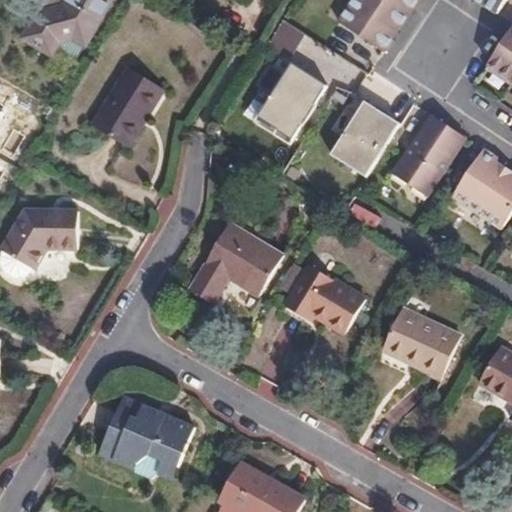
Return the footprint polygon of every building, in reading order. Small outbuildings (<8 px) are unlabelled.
[(50,54),(55,45),(58,41),(73,37),(83,43),(107,0),(62,0),(60,4),(38,11),(22,38),(50,54)] [(410,13),(390,0),(355,0),(339,24),(384,54),(410,13)] [(390,0),(410,13),(418,0),(390,0)] [(474,0),(475,0),(495,14),(504,0),(474,0)] [(286,22),(274,41),(296,55),(308,36),(286,22)] [(511,28),(485,69),(507,85),(511,87),(511,28)] [(58,41),(55,45),(75,57),(83,43),(73,37),(58,41)] [(296,63),(262,113),(299,138),(333,88),(296,63)] [(125,68),(91,125),(121,143),(139,113),(144,116),(160,89),(125,68)] [(363,182),(397,126),(355,101),(321,156),(363,182)] [(465,138),(430,115),(390,174),(424,197),(465,138)] [(223,119),(211,139),(245,158),(257,137),(223,119)] [(511,209),(511,170),(482,150),(450,196),(498,229),(511,209)] [(0,249),(0,268),(3,272),(6,275),(11,277),(16,277),(22,275),(27,274),(30,271),(44,248),(76,247),(73,212),(24,213),(0,249)] [(232,220),(191,288),(216,303),(231,277),(261,294),(285,252),(232,220)] [(314,264),(287,304),(310,320),(315,314),(347,335),(370,300),(314,264)] [(404,310),(385,351),(412,364),(415,361),(443,374),(461,336),(404,310)] [(288,319),(261,364),(294,384),(321,339),(288,319)] [(511,353),(500,347),(478,382),(511,402),(511,413),(508,420),(511,421),(511,353)] [(135,415),(140,404),(122,395),(117,407),(135,415)] [(155,456),(167,462),(179,467),(196,429),(140,404),(135,415),(117,407),(105,432),(124,441),(118,452),(140,463),(155,456)] [(96,450),(138,469),(140,463),(118,452),(124,441),(105,432),(98,447),(96,450)] [(140,463),(138,469),(139,475),(157,482),(161,474),(167,462),(155,456),(140,463)] [(167,462),(161,474),(174,479),(179,467),(167,462)] [(241,463),(236,471),(267,488),(271,480),(241,463)] [(267,488),(236,471),(219,500),(226,504),(220,511),(300,511),(307,501),(271,480),(267,488)]
